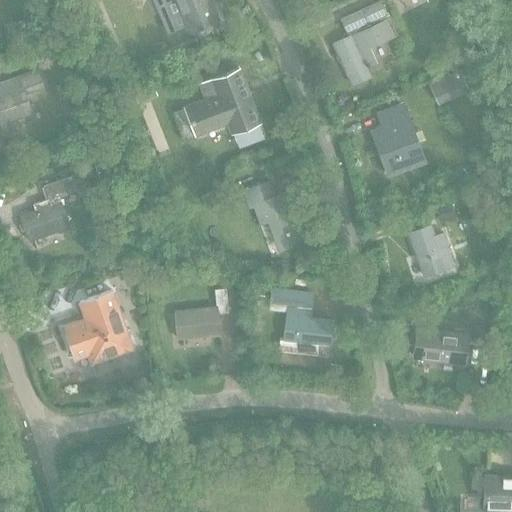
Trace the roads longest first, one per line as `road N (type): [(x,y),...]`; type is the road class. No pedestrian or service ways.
road 1 (residential): [(385,410),(324,133),(261,0)]
road 2 (residential): [(37,428),(232,400),(385,410)]
